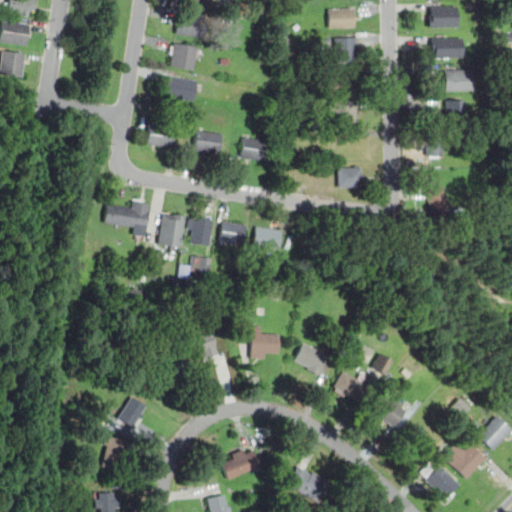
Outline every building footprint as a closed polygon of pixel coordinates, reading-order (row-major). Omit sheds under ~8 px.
[(34,0),(5,0),(4,12),(33,15),(34,0)] [(428,5),(428,26),(456,26),(456,5),(428,5)] [(327,26),(353,26),(353,7),(327,7),(327,26)] [(197,35),(199,17),(178,15),(176,32),(197,35)] [(0,41),(26,44),(29,22),(0,19),(0,41)] [(355,61),(355,36),(334,36),(334,61),(355,61)] [(461,57),(461,37),(431,37),(431,57),(461,57)] [(196,45),(170,42),(168,65),(193,68),(196,45)] [(0,74),(22,77),(25,52),(0,49),(0,74)] [(474,69),(444,69),(444,89),(474,89),(474,69)] [(352,72),(331,72),(331,89),(352,89),(352,72)] [(165,96),(193,98),(195,78),(167,75),(165,96)] [(464,98),(445,98),(445,119),(464,119),(464,98)] [(355,99),(328,99),(328,122),(355,122),(355,99)] [(173,129),(148,125),(146,143),(171,146),(173,129)] [(193,150),(219,153),(221,131),(195,129),(193,150)] [(441,155),(441,131),(425,131),(425,155),(441,155)] [(263,159),(265,138),(241,137),(240,157),(263,159)] [(362,186),(362,166),(337,166),(337,186),(362,186)] [(423,189),(429,217),(448,213),(443,185),(423,189)] [(127,207),(106,203),(103,220),(133,225),(132,235),(144,237),(150,200),(129,197),(127,207)] [(183,214),(161,211),(157,244),(180,247),(183,214)] [(185,242),(208,245),(212,218),(189,215),(185,242)] [(244,223),(220,219),(217,243),(241,246),(244,223)] [(252,244),(276,248),(280,229),(256,224),(252,244)] [(206,256),(192,256),(192,267),(184,267),(184,275),(206,275),(206,256)] [(250,356),(277,356),(277,332),(260,332),(260,326),(250,326),(250,356)] [(187,337),(194,355),(200,353),(201,357),(215,352),(206,330),(187,337)] [(292,362),(318,374),(327,353),(301,341),(292,362)] [(384,374),(392,359),(378,352),(370,367),(384,374)] [(169,360),(147,377),(158,392),(180,375),(169,360)] [(342,370),(334,385),(354,397),(364,382),(342,370)] [(511,417),(497,403),(511,388),(511,417)] [(384,393),(370,408),(392,426),(406,409),(384,393)] [(131,427),(146,405),(131,394),(116,417),(131,427)] [(492,449),(511,428),(496,413),(476,434),(492,449)] [(98,466),(115,471),(124,439),(107,435),(98,466)] [(464,477),(484,457),(469,442),(463,449),(455,441),(442,454),(464,477)] [(259,464),(250,444),(218,459),(227,478),(259,464)] [(444,499),(459,484),(436,460),(420,475),(444,499)] [(285,482),(317,501),(329,481),(298,462),(285,482)] [(94,511),(118,511),(118,491),(94,491),(94,511)] [(209,511),(228,511),(224,492),(206,496),(209,511)]
